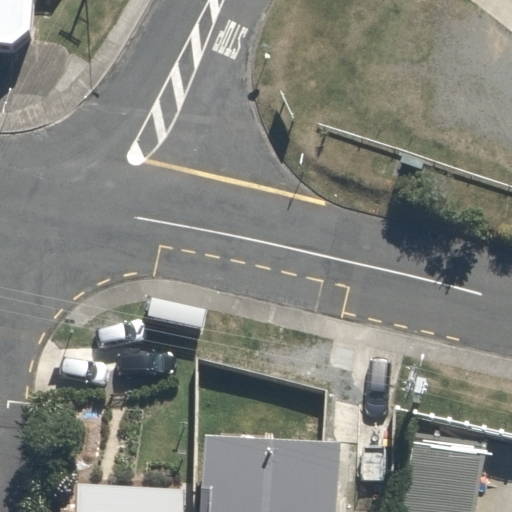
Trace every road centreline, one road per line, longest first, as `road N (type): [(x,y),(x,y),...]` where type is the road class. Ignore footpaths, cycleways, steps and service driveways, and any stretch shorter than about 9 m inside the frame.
road 1 (tertiary): [(93,226),(354,276),(511,317)]
road 2 (unclassified): [(215,0),(93,226)]
